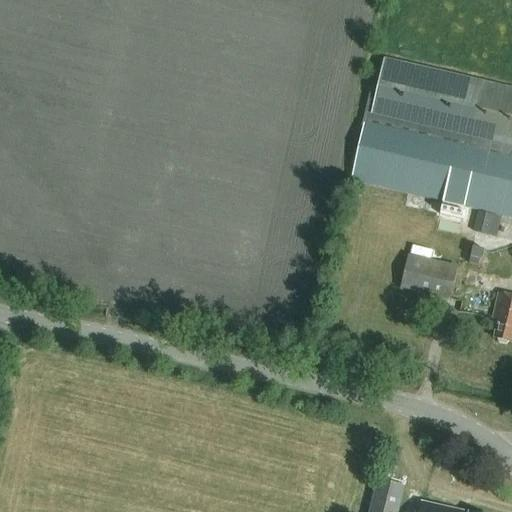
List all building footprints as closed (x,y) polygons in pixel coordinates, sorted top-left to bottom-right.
[(511,88),(384,59),(370,122),(363,120),(349,180),(443,202),(440,215),(464,221),(467,207),(511,217),(511,88)] [(473,232),(488,235),(493,215),(478,212),(473,232)] [(484,250),(473,247),(468,264),(477,266),(479,259),(482,260),(484,250)] [(450,301),(458,267),(408,255),(400,289),(450,301)] [(511,296),(498,293),(494,310),(496,310),(493,320),(498,321),(494,338),(511,342),(511,296)] [(368,511),(398,511),(405,487),(376,480),(368,511)] [(463,511),(422,503),(420,511),(463,511)]
